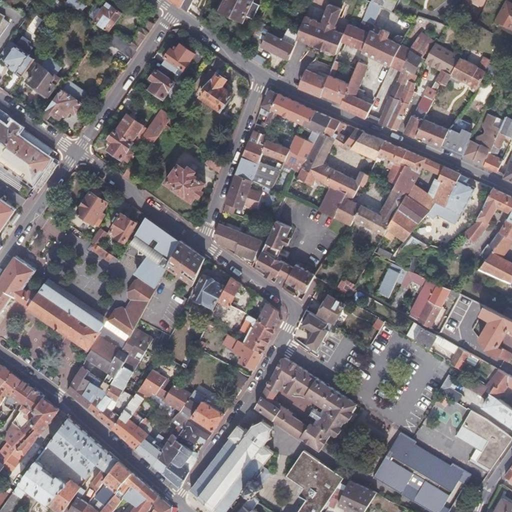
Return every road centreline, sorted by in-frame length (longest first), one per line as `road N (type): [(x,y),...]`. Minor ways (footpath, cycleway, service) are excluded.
road 1 (residential): [(262,77),(511,185)]
road 2 (tertiary): [(177,497),(0,353)]
road 3 (residential): [(177,497),(279,342)]
road 4 (residential): [(262,77),(201,243)]
road 5 (residential): [(74,152),(173,11)]
road 6 (residential): [(201,243),(74,152)]
road 7 (residential): [(279,342),(297,310),(201,243)]
road 8 (residential): [(74,152),(0,264)]
